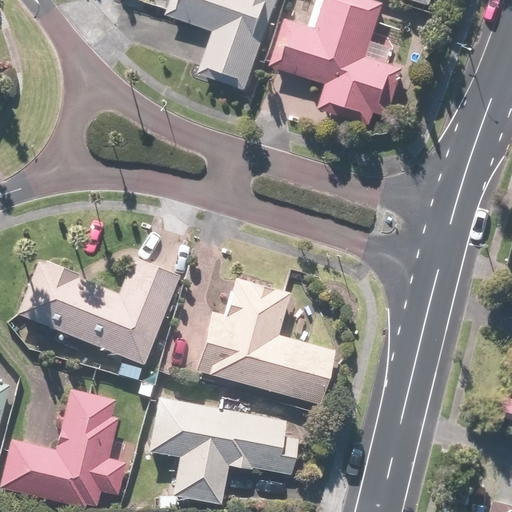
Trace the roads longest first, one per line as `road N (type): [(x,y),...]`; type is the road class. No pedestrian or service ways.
road 1 (tertiary): [(378,511),(438,270)]
road 2 (residential): [(438,270),(228,198)]
road 3 (residential): [(241,153),(452,213)]
road 4 (tertiary): [(452,213),(505,52)]
road 5 (residential): [(86,86),(241,153)]
road 6 (residential): [(228,198),(69,163)]
